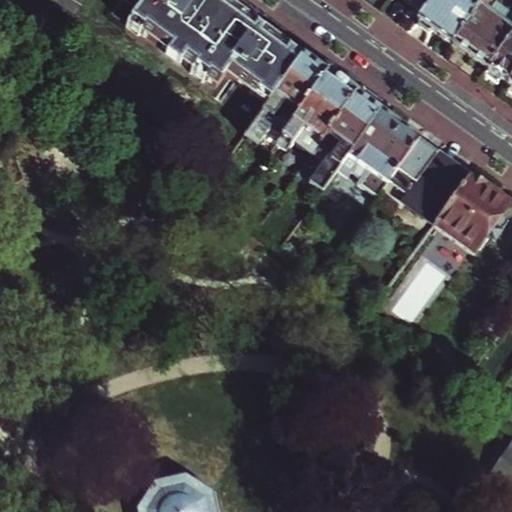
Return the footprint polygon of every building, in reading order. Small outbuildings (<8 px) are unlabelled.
[(264,105),(298,57),(219,0),(142,0),(138,7),(128,0),(117,0),(109,12),(215,89),(224,77),(264,105)] [(404,0),(404,2),(401,5),(415,15),(421,7),(410,0),(404,0)] [(449,41),(478,0),(426,0),(421,7),(415,15),(414,16),(449,41)] [(478,0),(449,41),(484,66),(511,27),(511,24),(488,7),(493,0),(478,0)] [(505,81),(511,71),(511,27),(484,66),(486,68),(483,72),(496,82),(499,77),(505,81)] [(324,75),(298,57),(264,105),(241,137),(255,146),(270,125),(282,134),(324,75)] [(324,75),(282,134),(274,144),(284,152),(290,143),(308,156),(309,154),(352,95),(324,75)] [(376,113),(352,95),(309,154),(322,162),(306,183),(319,192),(338,166),(376,113)] [(376,113),(338,166),(359,180),(359,190),(366,195),(377,192),(380,188),(394,169),(413,183),(434,154),(376,113)] [(432,224),(466,177),(434,154),(413,183),(394,169),(380,188),(432,224)] [(474,176),(466,177),(432,224),(472,253),(485,234),(492,239),(506,219),(500,215),(506,206),(483,189),(483,183),(474,176)] [(511,436),(503,449),(488,470),(511,487),(511,436)]
